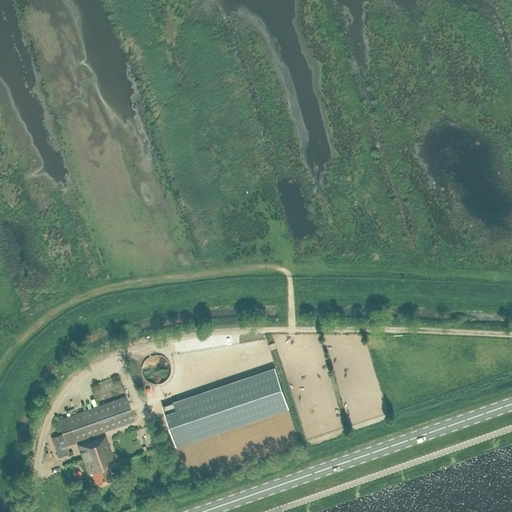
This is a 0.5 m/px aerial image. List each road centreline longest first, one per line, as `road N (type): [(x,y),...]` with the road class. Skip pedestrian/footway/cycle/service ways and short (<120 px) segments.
road 1 (track): [(0,366),(39,317),(94,289),(134,281),(257,268),(511,279)]
road 2 (primary): [(201,511),(511,403)]
